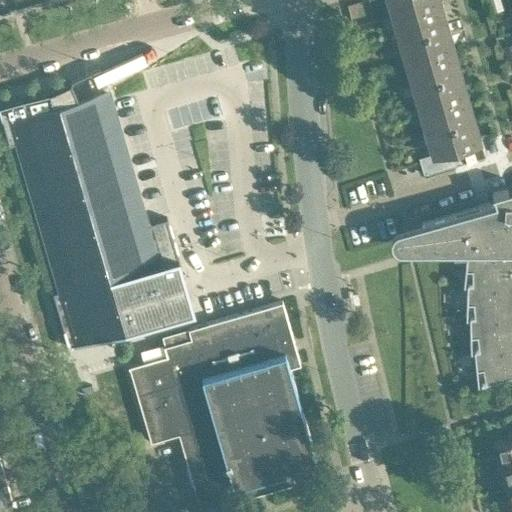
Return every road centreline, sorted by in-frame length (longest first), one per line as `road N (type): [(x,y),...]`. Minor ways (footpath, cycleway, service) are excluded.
road 1 (residential): [(371,500),(316,234)]
road 2 (residential): [(0,69),(250,0)]
road 3 (residential): [(68,511),(0,267)]
road 4 (residential): [(316,234),(297,0)]
road 5 (residential): [(316,234),(511,171)]
